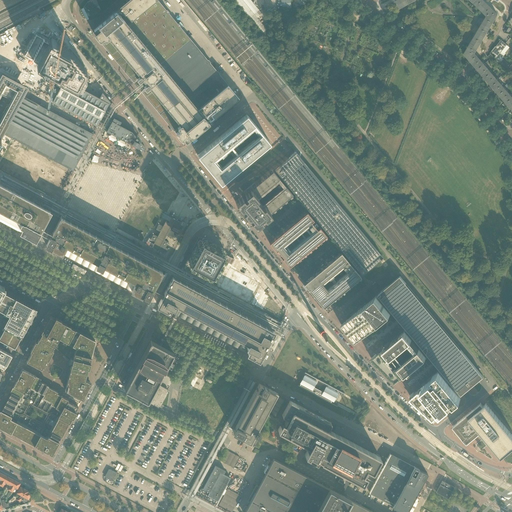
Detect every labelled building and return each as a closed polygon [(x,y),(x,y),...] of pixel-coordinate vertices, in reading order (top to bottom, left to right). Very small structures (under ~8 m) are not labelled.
[(81,8),(85,19),(90,17),(101,11),(96,0),(88,0),(87,1),(83,7),(81,8)] [(95,32),(93,33),(94,34),(100,42),(102,44),(102,45),(103,45),(104,46),(104,47),(105,47),(133,82),(132,83),(141,94),(143,93),(149,100),(182,140),(183,138),(186,141),(191,136),(192,137),(191,136),(193,135),(194,136),(193,135),(205,125),(207,123),(208,122),(209,123),(209,122),(210,121),(211,122),(210,121),(215,117),(216,116),(230,104),(231,105),(230,104),(232,103),(233,103),(232,102),(238,98),(235,95),(236,95),(230,88),(219,74),(220,73),(217,70),(216,71),(209,63),(210,62),(208,59),(207,60),(180,27),(181,26),(178,23),(177,24),(168,13),(169,12),(167,10),(166,10),(156,0),(130,0),(114,13),(114,12),(113,13),(114,13),(113,15),(112,14),(112,15),(102,24),(101,23),(101,24),(100,25),(99,25),(99,26),(94,30),(95,32)] [(262,14),(250,0),(234,0),(261,34),(267,29),(257,17),(262,14)] [(290,0),(280,0),(281,9),(291,8),(290,0)] [(399,9),(408,4),(406,0),(397,0),(395,2),(396,4),(399,9)] [(481,0),(476,6),(484,13),(490,7),(482,0),(481,0)] [(486,16),(485,19),(492,23),(497,14),(490,7),(484,13),(486,16)] [(485,19),(479,28),(486,33),(492,23),(485,19)] [(479,28),(473,38),(481,42),(486,33),(479,28)] [(36,34),(25,55),(76,83),(84,69),(80,67),(81,66),(77,64),(78,62),(74,60),(75,59),(72,57),(72,55),(69,53),(70,52),(36,34)] [(473,38),(468,47),(475,51),(481,42),(473,38)] [(495,46),(491,52),(496,56),(494,58),(498,61),(511,72),(511,64),(511,66),(503,60),(503,59),(502,59),(504,56),(501,54),(501,53),(507,45),(505,43),(501,40),(495,47),(495,46)] [(478,71),(481,74),(487,69),(484,64),(483,62),(482,62),(480,60),(478,58),(476,56),(474,53),(475,51),(468,47),(464,54),(467,56),(466,57),(470,61),(472,63),(473,66),(476,69),(474,71),(474,70),(473,72),(475,73),(478,71)] [(481,79),(480,80),(482,81),(485,79),(488,82),(494,77),(491,73),(491,72),(490,70),(489,71),(487,69),(481,74),(484,77),(481,79)] [(488,87),(487,88),(490,90),(492,87),(495,91),(501,85),(498,81),(499,80),(497,78),(496,79),(494,77),(488,82),(491,86),(488,87)] [(64,80),(59,91),(53,102),(52,102),(97,126),(109,102),(102,93),(102,94),(99,99),(82,89),(64,80)] [(73,169),(74,169),(77,162),(78,160),(90,138),(93,134),(92,134),(85,130),(40,106),(39,105),(22,96),(23,95),(18,93),(18,94),(13,91),(0,84),(0,130),(63,164),(73,169)] [(495,95),(494,96),(497,98),(499,96),(502,99),(509,94),(505,89),(506,89),(504,87),(503,87),(501,85),(495,91),(498,94),(496,96),(495,95)] [(435,98),(442,91),(439,89),(433,96),(435,98)] [(502,104),(501,105),(504,106),(507,104),(509,107),(511,105),(511,97),(511,98),(511,97),(511,95),(510,96),(509,94),(502,99),(505,102),(503,104),(502,104)] [(197,155),(198,156),(220,183),(221,183),(227,178),(269,143),(270,143),(270,142),(269,142),(247,115),(246,114),(246,115),(204,149),(198,154),(197,155)] [(131,132),(119,125),(120,122),(114,119),(107,131),(144,151),(145,149),(131,132)] [(104,154),(109,149),(105,143),(99,147),(104,154)] [(304,162),(295,151),(294,151),(296,153),(294,155),(275,170),(362,275),(372,266),(377,262),(383,257),(344,211),(304,162)] [(273,170),(235,201),(236,203),(240,208),(242,206),(244,209),(242,210),(247,217),(249,215),(251,217),(249,219),(255,225),(262,220),(261,219),(263,217),(264,218),(290,196),(292,194),(286,186),(283,188),(262,206),(255,198),(277,180),(278,179),(279,178),(273,170)] [(36,240),(51,212),(33,202),(11,191),(0,184),(0,220),(18,230),(36,240)] [(317,225),(315,227),(312,224),(315,222),(306,211),(269,243),(276,251),(277,250),(282,246),(281,246),(310,222),(317,230),(288,253),(283,257),(282,258),(288,266),(326,235),(317,225)] [(109,270),(106,276),(132,290),(132,291),(131,291),(147,300),(162,272),(160,270),(159,270),(153,267),(153,266),(152,266),(147,264),(147,263),(146,263),(141,260),(140,259),(140,260),(134,257),(134,256),(133,256),(128,253),(127,252),(127,253),(126,252),(122,250),(121,249),(117,248),(115,246),(114,246),(109,243),(108,242),(108,243),(105,241),(103,240),(103,239),(102,239),(97,237),(96,236),(96,235),(95,236),(90,233),(90,232),(89,232),(84,229),(83,229),(77,226),(76,225),(76,226),(71,223),(71,222),(70,222),(64,219),(65,219),(64,218),(64,219),(61,217),(51,237),(48,243),(46,245),(62,254),(62,253),(63,253),(88,266),(92,261),(94,262),(98,264),(96,266),(96,267),(101,270),(102,270),(103,267),(106,269),(109,270)] [(159,224),(156,229),(173,239),(174,237),(175,237),(176,235),(175,235),(176,233),(178,235),(181,229),(178,228),(179,228),(181,229),(184,225),(181,224),(181,223),(173,218),(172,220),(171,222),(170,223),(166,221),(163,225),(161,224),(161,225),(159,224)] [(148,238),(145,244),(147,245),(147,246),(149,247),(149,246),(152,247),(158,250),(159,249),(163,251),(163,253),(165,254),(168,248),(165,247),(168,242),(153,234),(150,239),(148,238)] [(199,237),(182,268),(207,281),(209,282),(226,251),(199,237)] [(347,261),(340,252),(303,283),(323,307),(360,276),(353,268),(351,270),(349,268),(352,266),(349,263),(347,264),(345,263),(347,261)] [(229,268),(219,287),(249,303),(259,284),(229,268)] [(394,281),(378,295),(461,395),(468,389),(478,381),(480,379),(481,379),(482,377),(483,377),(447,333),(418,298),(417,297),(415,294),(413,292),(405,282),(403,281),(401,278),(400,277),(400,276),(394,281)] [(175,315),(226,342),(258,359),(260,355),(273,331),(173,277),(158,305),(172,313),(175,315)] [(45,294),(47,288),(30,280),(28,287),(45,294)] [(0,284),(0,309),(9,314),(4,325),(6,326),(0,336),(0,340),(15,349),(22,335),(23,335),(27,327),(26,327),(27,324),(29,323),(37,309),(16,297),(16,298),(6,292),(2,290),(4,287),(0,284)] [(368,303),(341,325),(347,333),(349,335),(355,342),(391,313),(376,296),(373,299),(368,303)] [(87,336),(75,329),(71,327),(71,326),(66,324),(67,323),(61,320),(62,320),(56,317),(55,319),(50,316),(41,332),(42,333),(39,338),(54,347),(68,359),(70,360),(72,361),(75,352),(91,357),(91,356),(92,351),(91,351),(92,346),(93,347),(95,340),(87,336)] [(405,330),(371,358),(395,382),(426,356),(405,330)] [(54,347),(39,338),(37,342),(36,341),(30,351),(32,352),(27,361),(29,363),(42,369),(47,360),(48,361),(54,351),(52,350),(54,347)] [(125,372),(122,378),(123,379),(126,381),(128,382),(125,387),(125,388),(125,389),(125,388),(126,389),(127,389),(128,390),(130,391),(131,392),(133,393),(134,393),(134,394),(135,394),(136,394),(136,395),(136,394),(138,395),(139,396),(141,397),(142,398),(143,398),(144,399),(146,399),(145,400),(146,400),(147,400),(147,401),(147,400),(157,406),(158,404),(160,399),(161,399),(160,399),(164,393),(164,392),(166,389),(157,384),(174,353),(173,353),(173,352),(172,351),(171,351),(170,351),(170,350),(168,350),(168,349),(168,350),(167,349),(167,348),(167,349),(165,348),(164,347),(163,347),(162,346),(160,345),(159,345),(159,344),(157,344),(157,343),(157,344),(156,343),(155,343),(154,342),(153,341),(152,341),(151,340),(150,340),(136,366),(131,375),(125,372)] [(0,348),(0,367),(4,369),(12,355),(0,348)] [(72,363),(70,368),(87,372),(88,368),(89,368),(91,362),(90,362),(91,356),(91,357),(75,352),(72,361),(72,363)] [(65,390),(72,393),(82,399),(90,384),(91,383),(87,381),(87,380),(86,380),(85,381),(84,379),(85,379),(85,378),(87,372),(70,368),(65,390)] [(17,380),(13,387),(24,393),(28,386),(29,387),(30,388),(30,387),(36,376),(22,369),(21,372),(20,375),(19,375),(17,380)] [(433,377),(410,397),(433,418),(449,405),(449,404),(453,401),(454,403),(461,398),(460,396),(459,395),(440,373),(440,372),(439,371),(432,376),(433,377)] [(305,375),(299,386),(331,402),(332,400),(333,401),(338,392),(326,386),(323,392),(313,387),(316,381),(305,375)] [(29,387),(29,388),(34,391),(35,390),(40,381),(41,379),(36,376),(30,387),(30,388),(29,387)] [(35,390),(34,391),(39,394),(40,392),(44,383),(40,381),(35,390)] [(40,392),(39,394),(43,396),(44,394),(48,387),(49,386),(44,383),(40,392)] [(273,397),(274,395),(274,394),(275,392),(274,391),(274,392),(270,390),(269,389),(259,384),(253,394),(253,395),(251,399),(250,400),(248,404),(247,406),(245,409),(244,411),(242,415),(241,416),(239,420),(238,422),(239,422),(240,422),(238,425),(237,425),(233,432),(243,437),(245,438),(248,440),(249,440),(255,443),(261,432),(256,429),(258,425),(259,424),(258,423),(260,420),(261,420),(262,418),(261,418),(263,415),(264,415),(264,413),(266,409),(267,408),(269,404),(270,403),(270,402),(272,399),(273,397)] [(13,387),(10,392),(11,392),(22,398),(23,398),(25,393),(24,393),(13,387)] [(42,398),(42,399),(46,402),(47,400),(53,390),(48,387),(44,394),(43,396),(42,398)] [(47,400),(46,402),(51,404),(52,403),(57,394),(58,392),(53,390),(47,400)] [(11,392),(9,397),(18,401),(19,402),(22,398),(11,392)] [(51,404),(50,406),(55,409),(55,408),(56,407),(61,398),(62,397),(57,394),(52,403),(51,404)] [(9,397),(6,402),(15,406),(17,407),(19,402),(18,401),(9,397)] [(70,423),(72,419),(73,419),(77,413),(76,412),(78,407),(68,401),(68,400),(62,397),(61,398),(56,407),(55,408),(61,411),(58,417),(59,418),(59,417),(70,423)] [(90,443),(77,467),(91,475),(95,468),(94,467),(103,451),(104,452),(106,447),(123,456),(136,432),(139,433),(140,431),(139,430),(140,427),(143,429),(150,417),(114,398),(92,439),(93,440),(91,443),(90,443)] [(380,457),(340,436),(327,429),(327,428),(328,428),(331,423),(330,423),(331,422),(290,401),(289,401),(282,415),(282,416),(288,419),(285,424),(282,422),(278,430),(278,431),(278,430),(279,431),(309,447),(308,450),(307,450),(305,455),(307,456),(307,457),(314,461),(315,460),(317,459),(318,458),(321,460),(320,462),(361,483),(362,483),(362,484),(366,477),(366,476),(364,475),(367,470),(372,472),(373,472),(380,458),(380,457)] [(6,402),(4,406),(12,411),(14,412),(17,407),(15,406),(6,402)] [(453,426),(452,426),(453,427),(457,432),(458,433),(462,437),(461,437),(462,438),(466,443),(467,444),(468,443),(468,442),(472,439),(473,438),(478,434),(479,433),(480,432),(482,434),(483,435),(487,439),(486,439),(487,440),(491,445),(492,446),(496,450),(496,451),(497,451),(500,456),(501,457),(502,456),(506,453),(507,452),(511,447),(511,435),(486,403),(483,406),(481,403),(458,421),(457,422),(453,426)] [(4,406),(1,411),(10,416),(10,415),(11,416),(12,416),(14,412),(12,411),(4,406)] [(388,434),(393,429),(371,409),(367,414),(388,434)] [(11,433),(16,423),(17,423),(17,422),(10,419),(11,416),(10,415),(10,416),(1,411),(0,410),(0,411),(0,427),(1,425),(5,427),(4,429),(11,433)] [(57,417),(55,421),(56,422),(67,428),(70,423),(59,417),(59,418),(58,417),(57,417)] [(152,434),(139,457),(157,466),(169,443),(171,444),(172,443),(170,443),(172,441),(173,441),(178,432),(156,420),(151,430),(152,430),(151,432),(150,432),(150,433),(152,434)] [(16,423),(11,433),(15,436),(21,425),(22,423),(18,421),(17,422),(17,423),(16,423)] [(55,421),(52,426),(54,427),(64,433),(67,428),(56,422),(55,421)] [(21,425),(15,436),(20,438),(26,428),(27,426),(22,423),(21,425)] [(26,428),(20,438),(25,441),(31,430),(32,429),(27,426),(26,428)] [(52,426),(49,431),(51,432),(52,432),(61,437),(62,438),(64,433),(54,427),(52,426)] [(31,430),(25,441),(30,443),(35,433),(36,431),(32,429),(31,430)] [(35,433),(30,443),(34,446),(40,435),(41,434),(36,431),(35,433)] [(51,432),(48,436),(50,437),(58,442),(61,437),(52,432),(51,432)] [(34,446),(41,450),(42,450),(46,452),(47,453),(52,456),(59,442),(58,442),(50,437),(48,436),(47,438),(40,435),(34,446)] [(233,467),(239,457),(227,450),(221,461),(233,467)] [(369,492),(374,495),(393,505),(392,506),(398,509),(396,511),(405,511),(423,480),(422,480),(424,477),(425,477),(427,473),(414,466),(414,467),(390,454),(369,492)] [(245,511),(343,511),(350,500),(346,498),(313,480),(274,459),(273,459),(272,461),(270,466),(267,465),(264,471),(264,472),(265,472),(266,473),(267,473),(263,480),(260,487),(259,486),(256,492),(245,511)] [(101,469),(95,481),(139,504),(156,471),(139,462),(131,476),(137,480),(130,492),(122,488),(125,482),(101,469)] [(115,469),(120,472),(123,466),(118,463),(115,469)] [(209,492),(207,495),(207,496),(218,501),(227,484),(227,483),(230,478),(224,474),(225,471),(215,465),(203,489),(209,492)] [(4,480),(1,486),(3,487),(5,483),(8,484),(10,480),(11,478),(6,476),(4,480)] [(10,486),(7,490),(10,491),(16,481),(15,480),(11,478),(10,480),(8,484),(10,486)] [(16,481),(10,491),(13,492),(15,488),(17,489),(18,488),(20,483),(16,481)] [(18,491),(16,493),(23,497),(27,490),(24,488),(20,487),(19,488),(18,491)] [(228,489),(219,506),(230,511),(231,511),(234,508),(240,496),(228,489)] [(24,497),(23,498),(24,499),(23,500),(25,500),(27,501),(28,499),(28,500),(32,493),(28,491),(27,490),(23,497),(24,497)]
